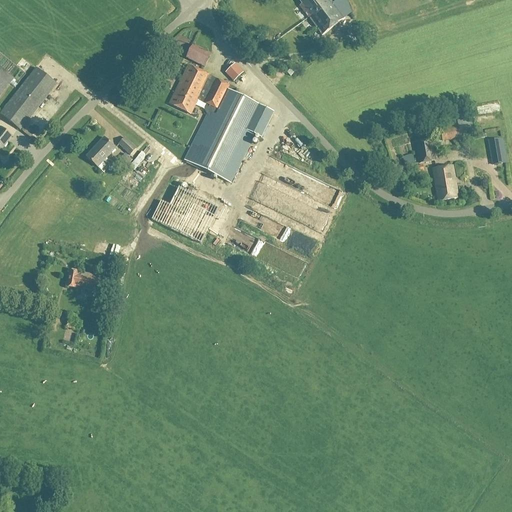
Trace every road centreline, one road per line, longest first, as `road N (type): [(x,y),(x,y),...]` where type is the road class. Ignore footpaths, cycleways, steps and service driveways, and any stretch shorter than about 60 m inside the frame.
road 1 (unclassified): [(511,205),(442,214),(384,196),(191,8)]
road 2 (unclassified): [(0,204),(191,8)]
